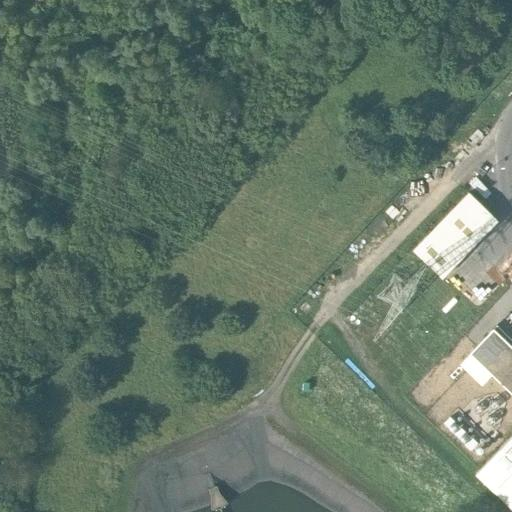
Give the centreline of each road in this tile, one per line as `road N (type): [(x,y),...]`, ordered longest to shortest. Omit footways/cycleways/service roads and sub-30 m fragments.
road 1 (track): [(509,138),(485,152),(328,311),(267,397),(239,420),(143,462),(126,478),(114,511)]
road 2 (track): [(328,311),(386,399),(441,451)]
road 3 (track): [(403,511),(294,436),(269,408)]
